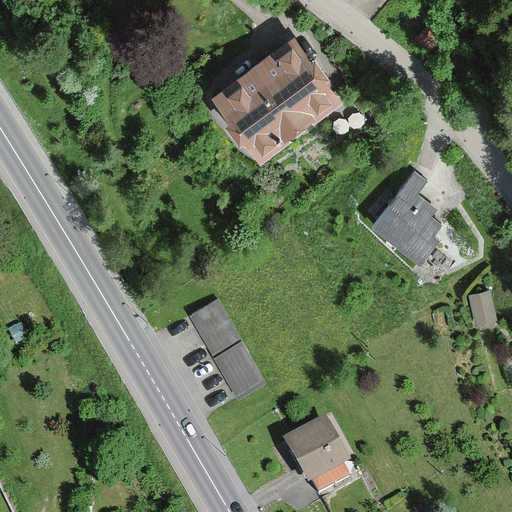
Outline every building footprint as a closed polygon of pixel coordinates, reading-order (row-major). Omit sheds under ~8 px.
[(342,92),(294,30),(214,93),(262,155),(342,92)] [(449,218),(404,185),(374,225),(419,259),(449,218)] [(488,287),(467,292),(475,324),(496,319),(488,287)] [(264,380),(216,296),(189,312),(237,396),(264,380)] [(348,457),(325,416),(286,437),(309,478),(313,476),(320,489),(348,473),(342,461),(348,457)]
